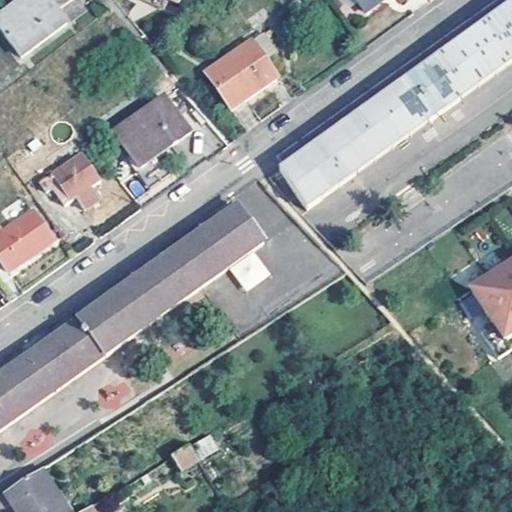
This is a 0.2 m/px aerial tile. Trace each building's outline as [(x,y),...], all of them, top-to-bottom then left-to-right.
[(72,27),(51,0),(37,0),(1,28),(27,62),(72,27)] [(391,0),(356,0),(369,17),(391,0)] [(511,4),(422,69),(286,165),(277,171),(306,212),(428,125),(511,65),(511,4)] [(282,58),(269,38),(211,78),(236,114),(282,83),(270,66),(282,58)] [(196,138),(169,100),(119,136),(146,173),(196,138)] [(106,185),(88,159),(51,184),(69,211),(83,202),(90,214),(105,203),(97,191),(106,185)] [(0,430),(263,245),(237,208),(0,376),(0,430)] [(59,244),(39,216),(0,243),(0,256),(13,276),(59,244)] [(511,266),(471,293),(494,328),(482,336),(499,362),(511,352),(511,350),(507,342),(511,338),(511,266)] [(192,443),(201,460),(219,450),(210,434),(192,443)] [(198,464),(188,448),(171,459),(180,473),(198,464)] [(15,511),(66,511),(41,472),(4,495),(11,506),(15,511)] [(11,506),(4,495),(0,497),(0,505),(3,510),(11,506)]
